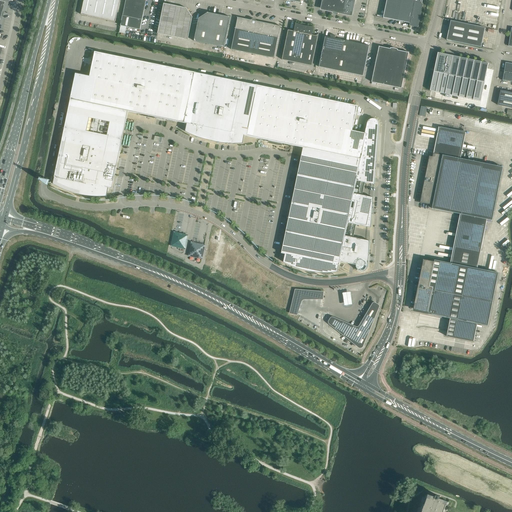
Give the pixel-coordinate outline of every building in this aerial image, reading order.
[(81,15),(115,22),(119,0),(84,0),(83,7),(83,8),(82,8),(81,15)] [(121,26),(120,29),(119,33),(121,33),(121,35),(124,35),(124,33),(125,34),(127,27),(140,30),(144,10),(146,0),(144,0),(125,0),(121,26)] [(326,10),(332,11),(333,0),(323,0),(322,5),(322,7),(323,8),(324,9),(326,10)] [(333,0),(332,11),(341,13),(344,0),(333,0)] [(347,0),(344,0),(341,13),(347,14),(349,14),(350,14),(352,13),(352,11),(354,1),(347,0)] [(387,0),(383,18),(410,23),(409,26),(410,26),(410,25),(418,27),(418,28),(423,3),(423,4),(422,4),(422,0),(387,0)] [(158,34),(188,40),(193,17),(187,8),(164,3),(162,13),(158,34)] [(194,41),(224,47),(230,17),(226,16),(208,12),(199,18),(194,41)] [(231,50),(274,58),(274,57),(275,57),(282,20),(280,26),(257,21),(256,20),(255,20),(253,19),(252,19),(251,20),(237,17),(237,18),(238,18),(236,28),(235,28),(236,28),(231,50)] [(451,21),(447,40),(481,47),(485,28),(451,21)] [(305,26),(302,25),(300,25),(298,24),(296,23),(294,31),(291,31),(288,30),(282,60),(312,66),(318,36),(316,36),(312,35),(314,27),(312,27),(310,27),(309,27),(307,26),(305,26)] [(325,37),(319,67),(363,76),(369,46),(366,45),(365,46),(349,44),(345,43),(345,41),(335,39),(336,36),(331,35),(330,38),(325,37)] [(392,48),(390,48),(391,48),(390,49),(380,47),(380,46),(379,46),(372,82),(402,88),(409,52),(409,53),(398,50),(396,49),(394,48),(392,48)] [(70,101),(55,174),(55,177),(53,184),(58,187),(63,189),(69,191),(74,193),(79,194),(85,195),(90,196),(95,197),(99,197),(103,197),(107,196),(125,111),(126,111),(142,115),(142,114),(155,117),(186,124),(186,123),(187,124),(197,126),(196,133),(233,141),(234,134),(244,136),(245,136),(246,136),(269,141),(282,143),(306,148),(307,148),(284,262),(289,265),(294,267),(299,269),(304,270),(310,271),(315,272),(321,273),(327,273),(330,273),(334,273),(338,272),(339,265),(340,262),(352,264),(356,265),(356,267),(357,269),(358,270),(360,271),(362,272),(364,271),(366,270),(367,269),(368,267),(370,241),(357,238),(345,236),(348,223),(360,225),(371,228),(373,198),(366,196),(354,193),(354,192),(355,188),(357,181),(365,182),(374,184),(379,126),(379,124),(378,122),(377,120),(375,119),(373,119),(371,119),(369,120),(368,121),(367,123),(366,129),(365,133),(364,133),(353,131),(358,106),(256,85),(197,73),(95,52),(90,76),(76,73),(70,101)] [(431,91),(481,101),(489,63),(439,53),(435,69),(434,72),(435,72),(431,91)] [(511,72),(504,72),(503,81),(511,82),(511,72)] [(511,92),(501,90),(497,105),(511,108),(511,92)] [(447,336),(474,342),(474,341),(477,324),(488,326),(498,273),(477,268),(487,220),(492,221),(503,167),(460,159),(466,132),(442,128),(439,127),(434,153),(433,153),(432,157),(429,156),(420,203),(433,205),(432,209),(460,214),(459,222),(454,247),(450,263),(435,260),(434,262),(423,260),(418,285),(420,285),(415,310),(428,312),(428,314),(450,319),(449,326),(447,336)] [(187,236),(175,233),(172,245),(184,248),(187,236)] [(204,246),(192,243),(189,255),(202,258),(204,246)] [(292,314),(300,314),(300,299),(324,300),(324,290),(293,289),(292,314)] [(343,295),(344,305),(353,304),(352,295),(351,291),(343,292),(343,295)] [(330,319),(329,323),(359,347),(362,348),(366,343),(380,304),(374,302),(372,305),(371,307),(367,311),(366,315),(364,317),(363,320),(360,323),(359,326),(332,317),(330,319)] [(443,511),(447,501),(439,498),(440,497),(436,495),(435,497),(428,495),(422,511),(443,511)]
